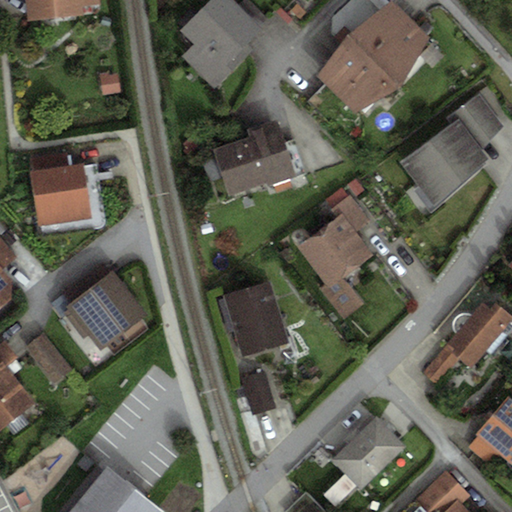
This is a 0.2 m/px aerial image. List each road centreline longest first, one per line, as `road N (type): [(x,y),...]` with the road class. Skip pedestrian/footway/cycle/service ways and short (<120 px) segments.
road 1 (residential): [(229,511),(462,280),(511,203)]
road 2 (unknown): [(0,294),(137,183)]
road 3 (unknown): [(253,109),(293,49),(343,0)]
